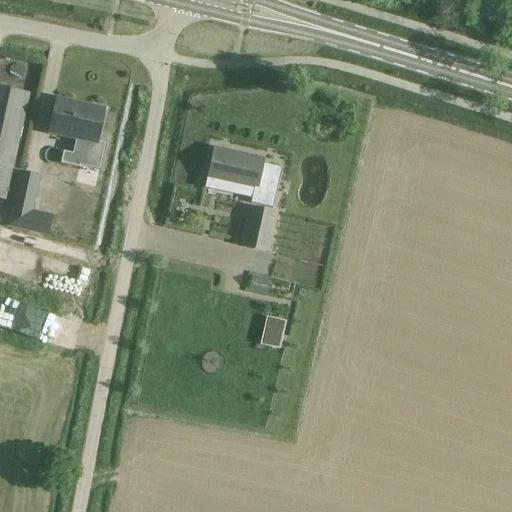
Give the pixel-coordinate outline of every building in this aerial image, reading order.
[(27,93),(0,86),(0,197),(3,198),(27,93)] [(56,99),(55,99),(47,131),(76,138),(73,153),(63,151),(59,169),(87,175),(91,158),(87,157),(91,141),(95,142),(102,110),(85,106),(84,108),(55,102),(56,99)] [(222,186),(223,182),(253,189),(250,204),(272,209),(281,168),(262,164),(263,160),(214,149),(206,182),(222,186)] [(20,173),(8,227),(27,231),(31,211),(39,177),(20,173)] [(275,214),(248,208),(239,246),(266,253),(275,214)] [(94,264),(97,250),(48,241),(45,255),(94,264)] [(0,327),(20,334),(29,305),(0,296),(0,327)] [(41,332),(71,340),(76,325),(46,316),(41,332)] [(277,347),(283,323),(268,320),(262,344),(277,347)]
